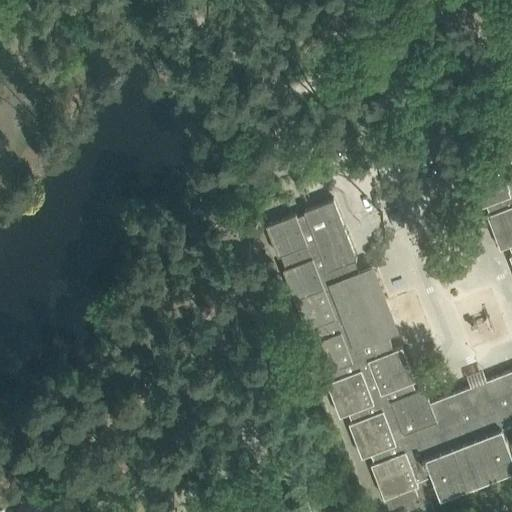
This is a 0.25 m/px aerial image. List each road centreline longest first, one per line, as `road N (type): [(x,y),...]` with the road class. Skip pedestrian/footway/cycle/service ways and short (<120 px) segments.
road 1 (unclassified): [(76,511),(166,481),(204,481),(263,441),(307,357)]
road 2 (unclassified): [(376,194),(319,154),(236,41),(178,0)]
